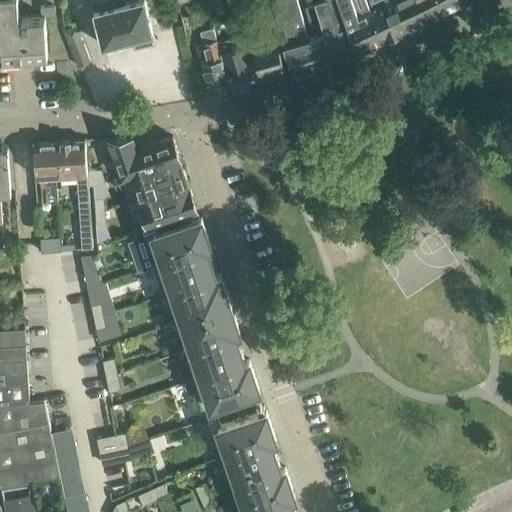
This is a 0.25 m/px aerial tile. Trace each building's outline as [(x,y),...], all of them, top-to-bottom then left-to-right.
[(0,0),(0,42),(2,44),(3,59),(27,58),(26,55),(34,55),(34,57),(48,56),(45,15),(41,15),(22,16),(19,14),(18,0),(0,0)] [(98,0),(92,2),(95,14),(102,45),(132,38),(134,48),(155,43),(144,0),(135,0),(127,2),(126,0),(98,0)] [(296,0),(273,0),(272,0),(280,28),(284,27),(287,39),(293,37),(294,45),(284,48),(291,74),(317,67),(308,39),(301,15),(296,0)] [(317,67),(334,62),(325,33),(316,4),(315,3),(305,7),(314,36),(309,38),(297,0),(296,0),(301,15),(308,39),(317,67)] [(333,0),(322,0),(315,2),(315,3),(316,4),(325,33),(334,62),(352,56),(345,37),(341,25),(333,0)] [(334,0),(343,24),(345,23),(355,54),(382,42),(385,40),(373,9),(369,11),(365,0),(334,0)] [(369,0),(373,9),(385,40),(408,29),(394,0),(369,0)] [(394,0),(408,29),(425,21),(417,0),(394,0)] [(437,0),(417,0),(425,21),(443,13),(437,0)] [(437,0),(443,13),(462,3),(460,0),(437,0)] [(55,6),(47,6),(48,15),(56,14),(55,6)] [(261,16),(244,21),(255,56),(262,83),(288,75),(282,56),(280,48),(277,49),(270,28),(265,30),(261,16)] [(212,97),(230,92),(223,65),(212,27),(200,31),(209,63),(203,65),(212,97)] [(65,34),(78,66),(90,61),(78,29),(65,34)] [(228,38),(216,42),(223,65),(230,92),(262,83),(255,56),(251,57),(243,33),(228,38)] [(109,138),(122,175),(179,156),(173,135),(151,143),(149,135),(134,140),(133,137),(133,136),(109,138)] [(85,139),(53,141),(55,178),(58,178),(58,179),(76,177),(77,183),(81,248),(92,247),(85,139)] [(33,142),(34,162),(37,204),(48,203),(47,184),(56,184),(53,141),(33,142)] [(0,254),(4,254),(0,202),(0,196),(11,196),(8,150),(0,150),(0,254)] [(122,175),(122,176),(132,173),(140,197),(187,181),(179,157),(180,157),(179,156),(122,175)] [(101,168),(88,169),(89,185),(94,185),(106,181),(101,168)] [(187,181),(140,197),(140,199),(148,224),(197,208),(189,186),(187,181)] [(94,198),(95,210),(104,209),(105,209),(104,197),(94,198)] [(95,210),(96,222),(106,221),(105,209),(104,209),(95,210)] [(201,217),(144,236),(154,265),(211,246),(201,217)] [(211,246),(154,265),(163,294),(221,274),(216,275),(207,248),(211,246)] [(81,255),(88,286),(102,282),(93,254),(81,255)] [(221,274),(163,294),(164,294),(168,293),(178,320),(231,302),(228,291),(227,292),(221,274)] [(102,282),(88,286),(91,304),(94,316),(103,314),(114,310),(105,281),(102,282)] [(231,302),(178,320),(187,348),(182,350),(240,331),(234,314),(235,313),(231,302)] [(94,316),(96,328),(106,326),(103,314),(94,316)] [(0,486),(30,481),(60,475),(50,426),(44,400),(30,402),(26,343),(21,327),(0,328),(0,486)] [(240,331),(182,350),(192,379),(249,360),(249,359),(245,361),(236,333),(240,332),(240,331)] [(103,361),(106,375),(116,373),(113,358),(103,361)] [(249,360),(192,379),(205,419),(217,414),(214,404),(259,389),(249,360)] [(106,375),(109,392),(119,390),(116,373),(106,375)] [(217,414),(205,419),(218,458),(276,439),(266,410),(221,425),(217,414)] [(98,438),(100,450),(127,445),(124,432),(98,438)] [(276,439),(218,458),(219,459),(224,457),(233,485),(286,467),(285,467),(281,468),(272,441),(276,439)] [(103,463),(130,458),(127,445),(100,450),(103,463)] [(286,467),(233,485),(238,484),(247,511),(248,511),(291,498),(295,496),(286,467)] [(164,482),(152,487),(157,496),(168,491),(164,482)] [(204,482),(195,486),(200,497),(209,493),(204,482)] [(152,487),(138,494),(143,505),(157,498),(157,496),(152,487)] [(214,504),(209,493),(200,497),(205,508),(214,504)] [(35,511),(32,496),(4,501),(5,511),(35,511)] [(295,511),(291,498),(248,511),(295,511)] [(116,503),(111,511),(120,511),(129,508),(125,499),(116,503)]
